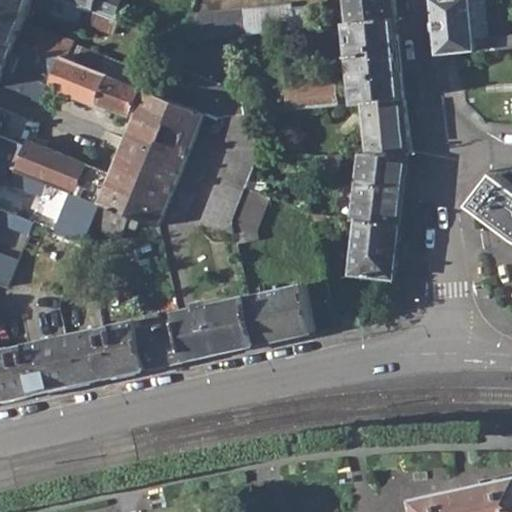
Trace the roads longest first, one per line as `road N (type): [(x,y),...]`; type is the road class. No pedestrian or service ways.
road 1 (residential): [(449,352),(0,437)]
road 2 (residential): [(449,352),(435,141)]
road 3 (residential): [(435,141),(421,0)]
